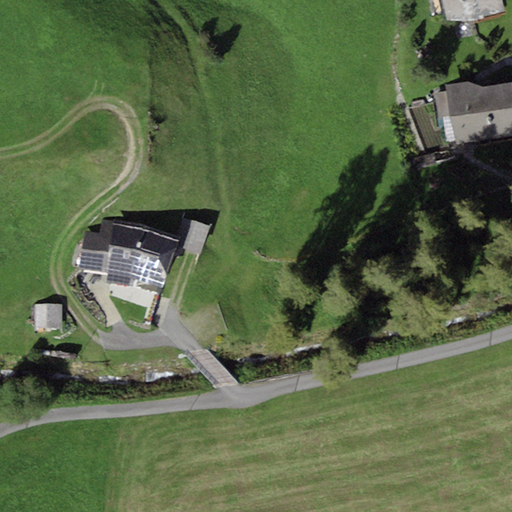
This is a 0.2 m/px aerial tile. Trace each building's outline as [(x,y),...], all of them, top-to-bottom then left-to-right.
[(502,0),(442,0),(448,21),(474,21),(505,11),(502,0)] [(450,114),(455,144),(511,137),(511,83),(482,87),(469,82),(445,85),(446,92),(450,114)] [(450,114),(446,92),(434,94),(438,116),(450,114)] [(176,248),(199,257),(210,227),(187,219),(180,239),(176,248)] [(96,271),(107,272),(106,283),(129,286),(130,279),(162,288),(176,248),(180,239),(136,224),(113,221),(102,220),(100,233),(85,232),(80,269),(96,271)] [(61,304),(35,305),(35,329),(61,328),(61,304)]
